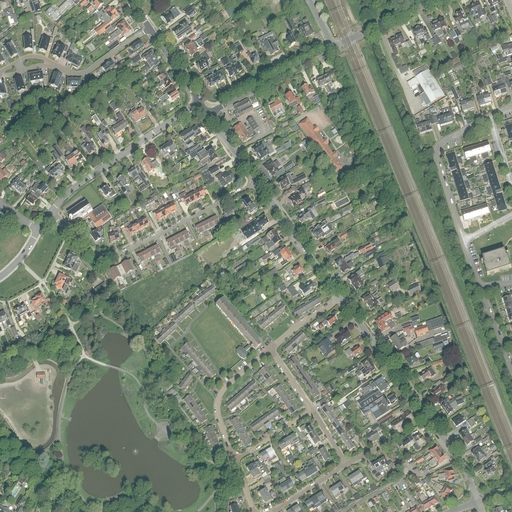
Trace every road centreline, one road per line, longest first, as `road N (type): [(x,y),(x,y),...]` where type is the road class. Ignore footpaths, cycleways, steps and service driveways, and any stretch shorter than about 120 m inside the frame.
road 1 (residential): [(478,501),(339,297)]
road 2 (residential): [(253,181),(114,256),(87,250),(49,213)]
road 3 (residential): [(49,213),(199,101)]
road 4 (residential): [(462,242),(435,153),(489,118)]
road 5 (residential): [(339,297),(253,181)]
road 6 (tertiary): [(208,114),(333,47)]
road 7 (residential): [(235,460),(216,400),(224,383),(269,348)]
